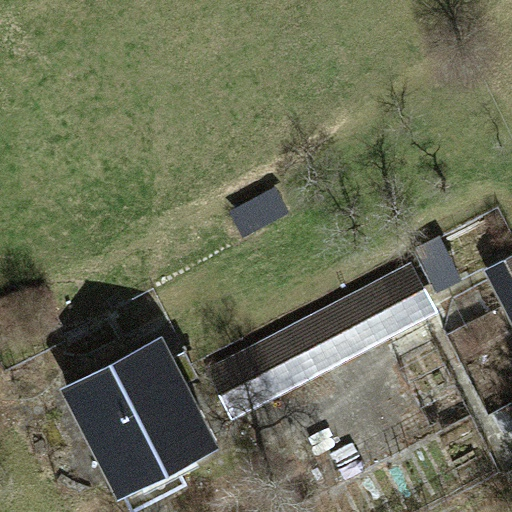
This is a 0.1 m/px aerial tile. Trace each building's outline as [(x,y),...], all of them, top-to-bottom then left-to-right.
[(273,191),(237,210),(246,228),(282,209),(273,191)] [(511,266),(494,276),(511,309),(511,266)] [(406,272),(211,373),(232,413),(427,313),(406,272)] [(59,326),(52,310),(29,322),(36,337),(59,326)] [(159,341),(69,387),(129,504),(168,484),(160,468),(211,442),(159,341)]
